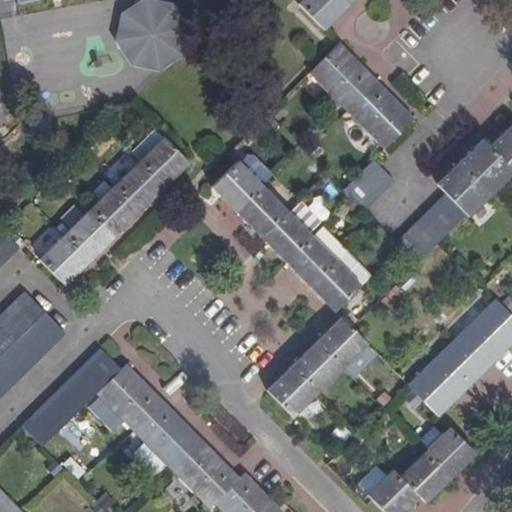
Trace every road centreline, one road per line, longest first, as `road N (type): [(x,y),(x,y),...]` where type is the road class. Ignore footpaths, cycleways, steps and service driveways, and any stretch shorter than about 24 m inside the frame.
road 1 (residential): [(350,511),(136,316)]
road 2 (residential): [(398,180),(511,60)]
